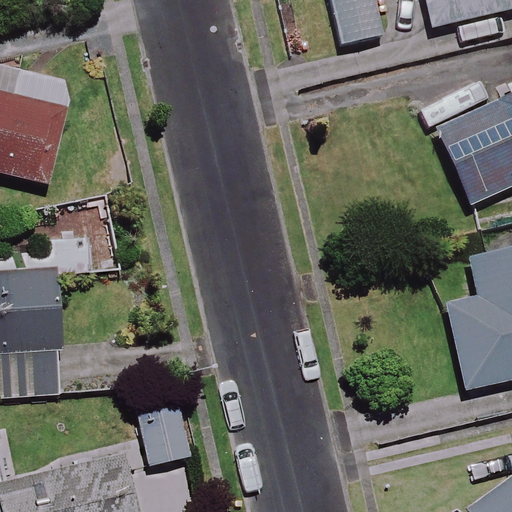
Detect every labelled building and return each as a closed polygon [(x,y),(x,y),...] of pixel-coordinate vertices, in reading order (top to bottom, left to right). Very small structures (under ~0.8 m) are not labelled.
[(326,0),(337,49),(381,39),(372,0),(326,0)] [(511,0),(422,0),(430,32),(511,13),(511,0)] [(69,89),(0,71),(0,179),(44,190),(69,89)] [(511,189),(511,85),(491,95),(485,81),(424,108),(467,209),(511,189)] [(511,382),(511,254),(466,265),(474,302),(444,309),(463,394),(511,382)] [(59,355),(53,275),(0,278),(0,404),(54,400),(51,356),(59,355)] [(189,461),(179,408),(137,416),(148,470),(189,461)] [(2,472),(0,462),(0,511),(136,511),(123,448),(2,472)] [(511,511),(511,480),(467,511),(511,511)]
